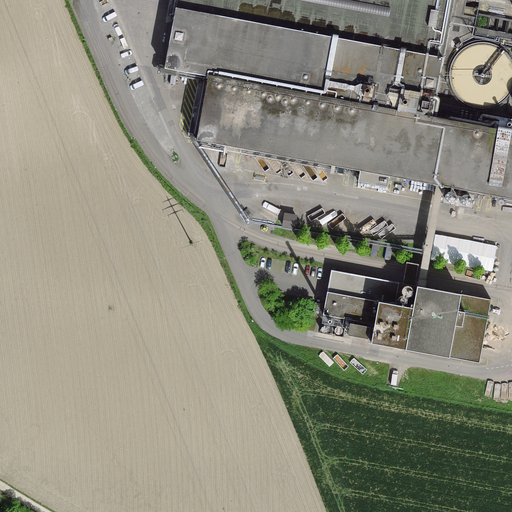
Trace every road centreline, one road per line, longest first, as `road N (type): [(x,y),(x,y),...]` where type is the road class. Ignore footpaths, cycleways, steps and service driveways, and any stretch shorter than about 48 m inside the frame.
road 1 (unknown): [(206,181),(511,223)]
road 2 (unknown): [(110,0),(206,181)]
road 3 (unknown): [(358,352),(264,319),(226,229)]
road 4 (unknown): [(226,229),(389,268)]
